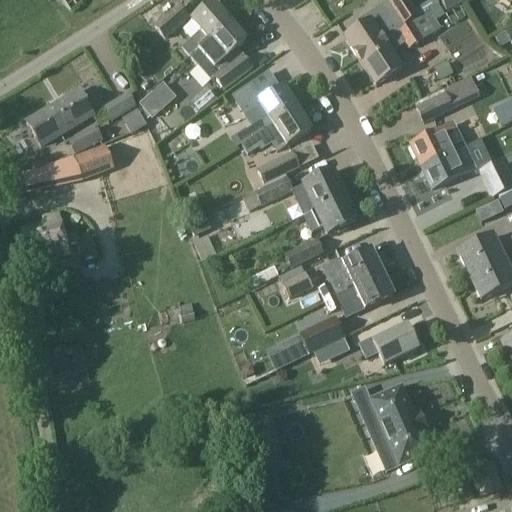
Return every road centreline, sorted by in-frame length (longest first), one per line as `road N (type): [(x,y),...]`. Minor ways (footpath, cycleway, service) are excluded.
road 1 (residential): [(511,454),(343,109),(261,0)]
road 2 (residential): [(0,89),(139,0)]
